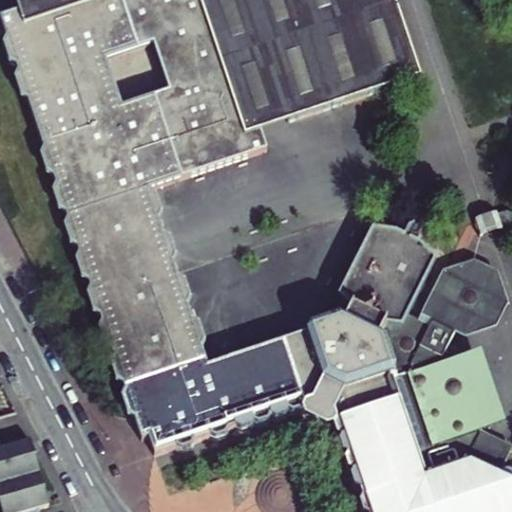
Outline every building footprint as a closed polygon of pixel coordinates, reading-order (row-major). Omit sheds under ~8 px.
[(270,425),(272,418),(277,422),(286,419),(288,413),(293,417),(303,413),(305,408),(314,404),(317,399),(326,404),(336,409),(333,413),(336,422),(333,427),(337,437),(342,440),(339,444),(343,455),(348,458),(345,462),(349,472),(353,474),(351,480),(355,490),(360,493),(362,501),(359,505),(361,511),(511,511),(511,487),(510,487),(510,485),(510,483),(509,482),(508,481),(506,480),(504,480),(502,481),(501,482),(493,479),(465,464),(423,478),(425,456),(400,384),(384,339),(386,332),(398,333),(405,319),(410,310),(412,311),(425,286),(423,285),(432,266),(414,250),(398,241),(375,237),(344,297),(349,303),(354,308),(346,321),(310,334),(298,358),(289,353),(235,371),(225,364),(210,369),(208,364),(151,192),(269,154),(260,128),(255,129),(252,120),(284,110),(288,124),(361,100),(418,80),(391,0),(124,0),(21,33),(14,31),(10,21),(0,23),(0,27),(128,400),(142,443),(150,441),(156,457),(177,450),(182,454),(193,450),(197,443),(209,440),(216,442),(226,438),(230,432),(237,431),(241,434),(253,430),(254,425),(259,428),(270,425)] [(117,0),(11,0),(22,31),(117,0)] [(468,265),(444,274),(422,318),(459,333),(468,342),(497,333),(509,307),(500,277),(474,263),(468,265)] [(444,368),(459,333),(422,318),(405,319),(398,333),(386,332),(384,339),(400,384),(444,368)] [(505,429),(481,356),(444,368),(400,384),(425,456),(484,436),(505,429)] [(511,451),(484,436),(425,456),(423,478),(465,464),(493,479),(511,453),(511,451)] [(38,511),(38,510),(48,507),(45,497),(33,453),(31,443),(2,451),(0,445),(0,506),(1,511),(38,511)]
